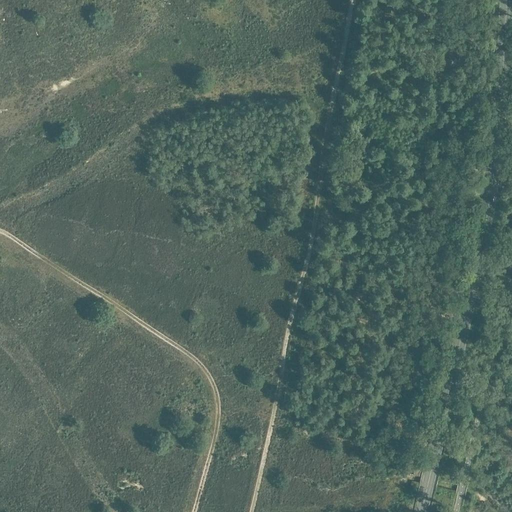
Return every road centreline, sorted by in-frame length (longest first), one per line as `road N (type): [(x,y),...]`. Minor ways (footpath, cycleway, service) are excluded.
road 1 (track): [(251,511),(314,231),(351,0)]
road 2 (secondary): [(421,511),(491,188),(506,0)]
road 3 (track): [(0,230),(200,364),(218,415),(194,511)]
